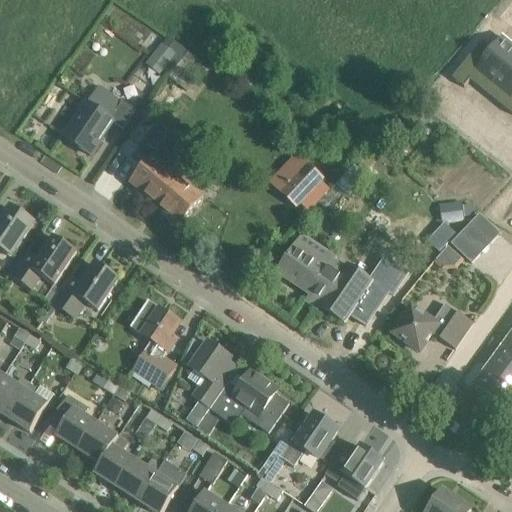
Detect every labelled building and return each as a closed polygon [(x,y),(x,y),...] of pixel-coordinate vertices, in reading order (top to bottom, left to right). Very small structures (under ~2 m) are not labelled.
[(475,52),(459,72),(470,81),(476,73),(493,87),(511,63),(511,45),(502,38),(484,60),(475,52)] [(145,65),(160,75),(163,70),(170,75),(187,52),(177,45),(172,52),(161,44),(145,65)] [(169,79),(178,85),(172,93),(181,99),(186,92),(188,93),(207,67),(187,53),(169,79)] [(511,63),(493,87),(510,101),(504,109),(511,114),(511,63)] [(63,138),(91,157),(114,124),(123,130),(134,114),(122,106),(99,91),(88,106),(86,105),(63,138)] [(165,167),(153,156),(130,184),(180,226),(203,200),(181,180),(200,158),(185,145),(165,167)] [(306,163),(278,193),(295,209),(323,179),(306,163)] [(337,186),(344,192),(362,173),(355,167),(337,186)] [(453,223),(465,222),(463,204),(451,205),(453,223)] [(34,225),(11,210),(0,225),(0,252),(11,259),(34,225)] [(429,244),(441,255),(448,248),(458,238),(446,226),(429,244)] [(304,235),(288,257),(277,274),(291,284),(292,282),(310,294),(309,296),(310,296),(311,295),(323,303),(320,308),(344,324),(349,316),(366,328),(388,295),(393,297),(408,276),(387,261),(372,283),(348,267),(346,269),(335,261),(338,258),(304,235)] [(78,255),(54,239),(38,262),(27,255),(11,279),(32,293),(41,278),(55,288),(78,255)] [(119,282),(95,267),(82,287),(72,280),(61,297),(55,306),(76,320),(86,304),(99,312),(119,282)] [(150,303),(149,303),(131,328),(152,343),(132,371),(161,392),(177,370),(163,360),(177,340),(172,337),(181,324),(160,310),(149,304),(150,303)] [(434,324),(412,310),(394,335),(420,353),(433,334),(441,339),(440,340),(456,351),(474,325),(446,306),(434,324)] [(49,314),(43,322),(47,325),(52,316),(49,314)] [(15,338),(25,345),(31,336),(20,330),(15,338)] [(511,335),(476,387),(500,404),(511,387),(511,335)] [(41,343),(31,336),(25,345),(23,348),(34,355),(41,343)] [(210,411),(226,387),(216,380),(232,359),(209,343),(205,349),(195,342),(185,365),(193,370),(192,371),(205,380),(192,399),(210,411)] [(74,357),(66,370),(78,377),(85,364),(74,357)] [(92,377),(92,372),(88,369),(84,372),(83,376),(88,379),(92,377)] [(226,387),(210,411),(235,427),(242,417),(269,436),(290,405),(276,396),(277,393),(265,385),(266,383),(251,373),(237,395),(226,387)] [(3,379),(0,383),(0,414),(8,420),(30,385),(21,380),(17,387),(3,379)] [(104,390),(115,397),(120,389),(109,382),(104,390)] [(40,391),(30,385),(8,420),(30,434),(48,407),(36,399),(40,391)] [(131,395),(120,389),(115,397),(126,404),(131,395)] [(56,438),(78,452),(96,425),(84,417),(89,409),(68,396),(50,425),(60,432),(56,438)] [(106,411),(117,418),(124,405),(113,398),(106,411)] [(147,420),(158,427),(163,419),(152,412),(147,420)] [(219,422),(209,415),(198,431),(208,438),(219,422)] [(321,462),(331,468),(343,451),(331,442),(338,432),(315,416),(299,439),(290,432),(259,477),(262,480),(271,486),(287,463),(295,468),(305,454),(319,464),(321,462)] [(173,425),(163,419),(158,427),(168,434),(173,425)] [(78,452),(100,466),(112,448),(118,439),(96,425),(78,452)] [(117,489),(134,462),(123,454),(128,445),(118,439),(112,448),(100,466),(94,475),(117,489)] [(198,442),(193,450),(203,457),(209,450),(198,442)] [(345,448),(343,451),(331,468),(326,476),(341,487),(338,491),(356,503),(366,491),(384,464),(361,448),(356,455),(345,448)] [(228,463),(215,455),(200,479),(213,487),(228,463)] [(117,489),(139,504),(162,467),(152,461),(147,469),(134,462),(117,489)] [(172,474),(162,467),(139,504),(152,511),(164,511),(179,490),(167,482),(172,474)] [(235,471),(229,482),(239,489),(247,479),(235,471)] [(257,488),(267,495),(273,487),(271,486),(262,480),(257,488)] [(273,487),(267,495),(278,502),(283,494),(273,487)] [(258,490),(253,497),(262,503),(267,496),(258,490)] [(443,492),(430,511),(471,511),(443,492)] [(193,511),(223,511),(226,508),(204,494),(193,511)] [(322,511),(323,510),(312,502),(307,509),(310,511),(322,511)]
